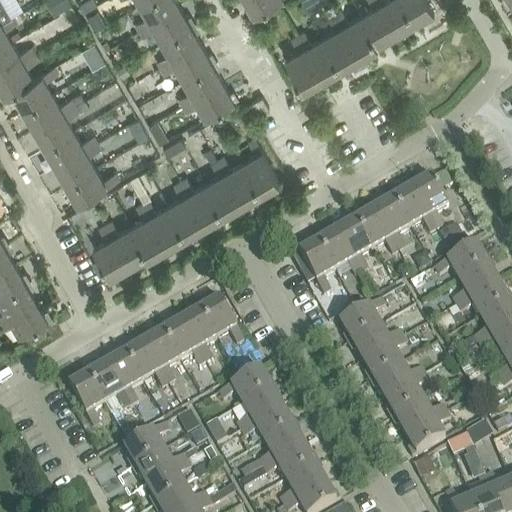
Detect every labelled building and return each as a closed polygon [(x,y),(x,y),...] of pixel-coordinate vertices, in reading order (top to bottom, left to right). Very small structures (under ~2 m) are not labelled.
[(0,0),(0,24),(2,23),(12,17),(2,0),(0,0)] [(68,0),(49,0),(58,14),(72,6),(68,0)] [(94,0),(86,0),(79,4),(84,13),(97,5),(94,0)] [(136,24),(140,31),(181,7),(176,0),(149,0),(141,5),(148,17),(136,24)] [(246,0),(250,7),(246,9),(251,17),(280,0),(246,0)] [(397,33),(377,0),(368,0),(373,8),(361,15),(381,48),(388,43),(386,40),(397,33)] [(386,0),(377,0),(397,33),(408,27),(410,31),(418,26),(402,0),(387,0),(386,0)] [(402,0),(418,26),(426,22),(424,18),(435,11),(428,0),(402,0)] [(156,30),(162,42),(195,23),(191,16),(187,18),(181,7),(140,31),(143,37),(156,30)] [(342,10),(336,14),(360,55),(370,49),(373,53),(381,48),(361,15),(349,22),(342,10)] [(336,30),(324,37),(343,70),(351,65),(349,61),(360,55),(336,14),(329,18),(336,30)] [(0,49),(13,42),(6,30),(18,23),(14,16),(12,17),(2,23),(0,24),(0,49)] [(161,68),(202,44),(196,34),(200,31),(195,23),(162,42),(169,54),(157,61),(161,68)] [(343,70),(324,37),(312,44),(305,32),(298,35),(322,77),(333,70),(335,74),(343,70)] [(322,77),(298,35),(292,39),(299,52),(286,59),(305,92),(314,87),(311,83),(322,77)] [(0,74),(36,53),(32,47),(20,54),(13,42),(0,49),(0,74)] [(184,80),(217,61),(212,53),(209,55),(202,44),(161,68),(165,75),(177,68),(184,80)] [(0,95),(2,99),(14,92),(35,79),(34,79),(28,67),(40,60),(36,53),(0,74),(0,86),(1,88),(0,88),(0,95)] [(217,61),(184,80),(191,92),(179,99),(183,105),(224,82),(218,71),(221,69),(217,61)] [(125,66),(118,70),(123,79),(130,74),(125,66)] [(34,79),(35,79),(14,92),(20,102),(16,105),(21,112),(54,93),(47,81),(59,74),(55,67),(34,79)] [(170,78),(142,92),(149,105),(176,91),(170,78)] [(224,82),(183,105),(186,112),(199,105),(206,118),(239,99),(234,90),(230,93),(224,82)] [(61,105),(54,93),(21,112),(25,120),(29,118),(35,129),(77,105),(73,98),(61,105)] [(82,93),(73,98),(77,105),(86,100),(82,93)] [(270,108),(263,96),(250,104),(257,116),(270,108)] [(86,100),(77,105),(81,112),(90,106),(86,100)] [(38,142),(42,150),(75,131),(68,119),(81,112),(77,105),(35,129),(41,140),(38,142)] [(230,112),(221,118),(226,128),(236,122),(230,112)] [(139,119),(129,125),(134,133),(143,128),(139,119)] [(158,121),(150,126),(160,145),(169,140),(158,121)] [(82,143),(75,131),(42,150),(47,158),(51,155),(57,166),(98,142),(94,136),(82,143)] [(256,155),(244,161),(263,194),(271,190),(269,186),(280,180),(256,138),(249,142),(256,155)] [(102,149),(98,142),(57,166),(63,177),(59,179),(64,187),(97,168),(90,156),(102,149)] [(211,148),(204,152),(211,164),(218,160),(212,150),(211,148)] [(255,199),(263,194),(244,161),(232,168),(225,156),(218,160),(242,202),(253,195),(255,199)] [(218,176),(206,183),(226,216),(233,212),(231,208),(242,202),(218,160),(211,164),(218,176)] [(97,168),(64,187),(68,195),(72,193),(79,204),(120,180),(116,173),(104,180),(97,168)] [(423,182),(413,188),(436,230),(443,226),(436,214),(449,206),(430,173),(421,178),(423,182)] [(188,178),(181,182),(205,223),(215,217),(218,221),(226,216),(206,183),(195,190),(188,178)] [(181,198),(169,205),(188,238),(196,233),(194,229),(205,223),(181,182),(174,186),(181,198)] [(400,191),(392,195),(411,228),(423,221),(430,234),(436,230),(413,188),(402,195),(400,191)] [(386,204),(375,210),(399,251),(406,247),(399,235),(411,228),(392,195),(384,200),(386,204)] [(188,238),(169,205),(157,212),(151,199),(143,203),(167,245),(178,239),(180,242),(188,238)] [(167,245),(143,203),(137,207),(144,219),(132,226),(151,259),(159,255),(156,251),(167,245)] [(362,212),(354,217),(374,250),(385,243),(392,255),(399,251),(375,210),(364,216),(362,212)] [(362,257),(374,250),(354,217),(347,221),(349,225),(338,232),(362,273),(369,269),(362,257)] [(151,259),(132,226),(120,233),(113,221),(106,225),(130,266),(141,260),(143,264),(151,259)] [(130,266),(106,225),(99,229),(106,241),(94,248),(113,281),(121,276),(119,273),(130,266)] [(456,229),(443,237),(452,252),(465,244),(456,229)] [(355,277),(362,273),(338,232),(327,238),(325,234),(317,239),(336,272),(348,265),(355,277)] [(1,238),(0,236),(0,248),(9,243),(5,236),(1,238)] [(324,279),(336,272),(317,239),(309,243),(311,247),(300,253),(324,295),(331,291),(324,279)] [(14,251),(9,243),(0,248),(0,273),(16,264),(10,253),(14,251)] [(452,269),(459,281),(492,262),(487,254),(483,256),(477,245),(435,269),(440,276),(452,269)] [(426,253),(415,260),(421,270),(432,264),(426,253)] [(453,300),(457,306),(499,283),(492,272),(496,270),(492,262),(459,281),(466,293),(453,300)] [(0,298),(31,281),(26,273),(22,275),(16,264),(0,273),(0,298)] [(418,279),(411,283),(416,290),(422,286),(418,279)] [(35,289),(31,281),(0,298),(0,303),(5,312),(0,314),(0,323),(38,302),(32,291),(35,289)] [(473,306),(480,318),(511,299),(511,296),(509,291),(505,293),(499,283),(457,306),(461,313),(473,306)] [(511,299),(480,318),(487,330),(475,337),(479,344),(511,324),(511,299)] [(207,302),(199,307),(218,340),(230,333),(237,345),(244,341),(220,300),(209,306),(207,302)] [(347,335),(343,337),(348,345),(381,326),(374,314),(386,307),(382,300),(340,323),(347,335)] [(44,312),(38,302),(0,323),(0,331),(0,332),(12,325),(20,338),(53,319),(48,310),(44,312)] [(218,340),(199,307),(191,311),(193,315),(182,321),(206,363),(213,359),(206,347),(218,340)] [(161,328),(181,362),(193,355),(200,367),(206,363),(182,321),(172,328),(169,324),(161,328)] [(495,344),(502,356),(511,349),(511,324),(479,344),(483,351),(495,344)] [(388,338),(381,326),(348,345),(352,353),(356,351),(362,362),(404,337),(400,331),(388,338)] [(145,343),(169,385),(176,381),(169,368),(181,362),(161,328),(154,333),(156,337),(145,343)] [(413,332),(404,337),(408,344),(416,339),(413,332)] [(365,374),(369,382),(402,363),(395,351),(408,344),(404,337),(362,362),(369,372),(365,374)] [(475,337),(465,343),(469,350),(479,344),(475,337)] [(124,350),(143,383),(155,376),(162,388),(169,385),(145,343),(134,349),(132,346),(124,350)] [(511,349),(502,356),(509,367),(497,374),(500,381),(511,374),(511,349)] [(108,365),(132,406),(138,402),(131,390),(143,383),(124,350),(116,355),(118,358),(108,365)] [(409,375),(402,363),(369,382),(374,390),(378,388),(384,399),(425,375),(421,368),(409,375)] [(467,363),(460,367),(465,376),(472,372),(467,363)] [(132,406),(108,365),(97,371),(95,367),(87,372),(106,405),(118,398),(125,410),(132,406)] [(236,394),(243,406),(276,387),(271,379),(267,381),(261,370),(219,394),(224,401),(236,394)] [(106,405),(87,372),(79,376),(81,380),(70,387),(72,392),(79,403),(94,428),(101,424),(94,412),(106,405)] [(497,374),(490,378),(494,385),(500,381),(497,374)] [(511,383),(511,374),(500,381),(504,388),(511,383)] [(429,382),(425,375),(384,399),(390,410),(386,412),(391,420),(424,401),(417,389),(429,382)] [(176,381),(169,385),(173,392),(175,394),(181,390),(176,381)] [(500,381),(494,385),(498,392),(504,388),(500,381)] [(237,425),(241,431),(283,407),(276,397),(280,394),(276,387),(243,406),(249,418),(237,425)] [(72,392),(65,396),(65,397),(70,405),(71,407),(79,403),(72,392)] [(431,413),(424,401),(391,420),(396,428),(399,425),(406,436),(447,412),(443,406),(431,413)] [(138,402),(132,406),(136,414),(143,410),(138,402)] [(289,418),(283,407),(241,431),(245,438),(257,431),(264,443),(297,424),(293,416),(289,418)] [(451,419),(447,412),(406,436),(412,447),(408,449),(413,458),(446,439),(439,426),(451,419)] [(503,420),(494,425),(498,433),(507,428),(503,420)] [(127,462),(132,470),(165,451),(158,439),(170,432),(166,424),(125,448),(131,460),(127,462)] [(302,432),(297,424),(264,443),(271,455),(259,462),(263,469),(304,445),(298,434),(302,432)] [(196,446),(208,440),(202,430),(191,437),(196,446)] [(228,439),(224,433),(213,439),(217,446),(228,439)] [(462,439),(448,444),(454,457),(467,451),(462,439)] [(310,456),(304,445),(263,469),(267,476),(279,469),(286,481),(319,461),(314,453),(310,456)] [(212,449),(205,453),(211,464),(217,460),(212,449)] [(146,486),(188,462),(184,456),(172,463),(165,451),(132,470),(136,478),(140,476),(146,486)] [(430,458),(415,465),(419,476),(435,469),(430,458)] [(323,469),(319,461),(286,481),(293,492),(280,499),(284,506),(326,482),(319,471),(323,469)] [(188,462),(146,486),(153,497),(149,499),(153,507),(186,488),(179,476),(192,469),(188,462)] [(259,462),(241,472),(245,479),(251,475),(263,469),(259,462)] [(205,467),(196,472),(200,480),(209,474),(205,467)] [(486,477),(500,511),(511,511),(511,483),(511,482),(499,487),(493,474),(486,477)] [(245,479),(240,482),(244,489),(255,483),(251,475),(245,479)] [(472,499),(477,511),(500,511),(486,477),(479,480),(484,493),(472,499)] [(285,507),(287,511),(289,511),(300,506),(303,511),(318,511),(341,499),(336,491),(332,493),(326,482),(284,506),(285,507)] [(188,511),(209,500),(205,493),(193,500),(186,488),(153,507),(156,511),(188,511)] [(219,494),(209,500),(213,507),(228,498),(224,491),(219,494)] [(477,511),(472,499),(459,504),(453,491),(446,495),(453,511),(477,511)] [(209,500),(188,511),(203,511),(213,507),(209,500)]
